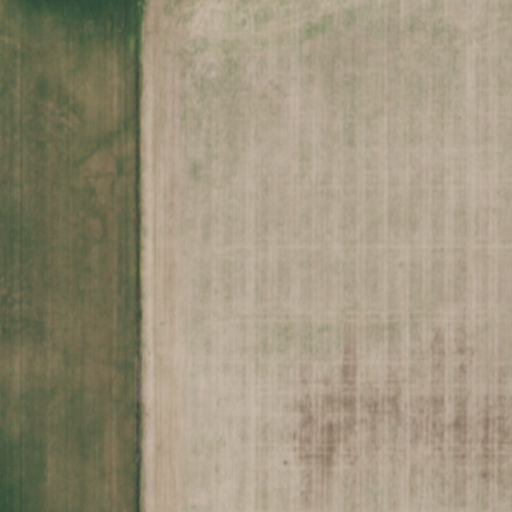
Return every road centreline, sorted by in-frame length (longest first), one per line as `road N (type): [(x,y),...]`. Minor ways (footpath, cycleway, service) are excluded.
road 1 (track): [(161,0),(160,511)]
road 2 (track): [(511,297),(191,300),(178,302),(160,329)]
